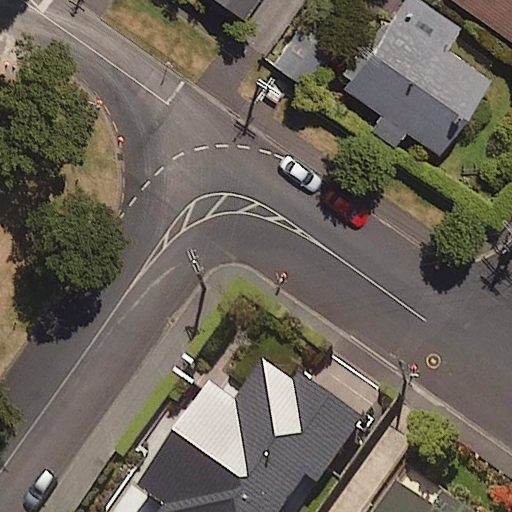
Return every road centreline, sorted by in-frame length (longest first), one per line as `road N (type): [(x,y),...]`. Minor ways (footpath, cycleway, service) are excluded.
road 1 (residential): [(251,195),(200,199),(180,216),(0,471)]
road 2 (residential): [(251,195),(6,0)]
road 3 (residential): [(466,356),(251,195)]
